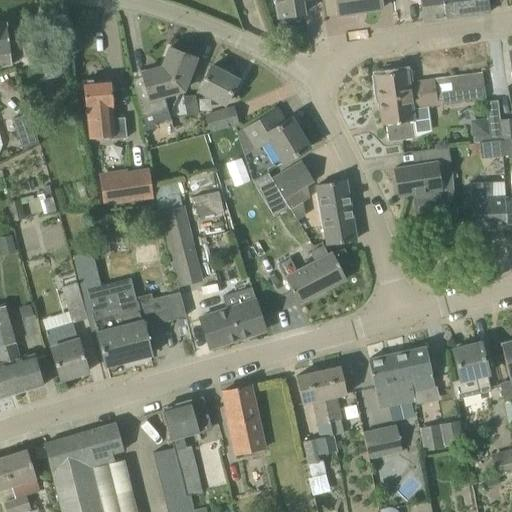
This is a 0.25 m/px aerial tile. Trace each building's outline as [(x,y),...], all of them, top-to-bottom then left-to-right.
[(306,0),(274,0),(278,18),(304,14),(302,1),(306,0)] [(381,9),(379,0),(335,0),(338,16),(381,9)] [(419,0),(423,23),(445,20),(442,0),(419,0)] [(486,0),(442,0),(445,20),(489,13),(486,0)] [(0,68),(10,66),(8,49),(9,49),(8,43),(5,23),(1,24),(0,23),(0,68)] [(183,91),(188,77),(196,59),(169,48),(161,68),(183,91)] [(211,67),(198,91),(224,105),(237,80),(211,67)] [(142,77),(133,79),(140,115),(145,131),(156,128),(155,124),(169,120),(163,97),(183,91),(161,68),(141,73),(142,77)] [(436,93),(435,92),(434,80),(408,84),(406,71),(375,76),(378,101),(436,93)] [(109,80),(85,82),(83,83),(86,111),(87,111),(89,138),(126,135),(124,118),(112,119),(111,109),(111,108),(109,81),(109,80)] [(485,99),(483,86),(435,92),(436,93),(378,101),(382,126),(399,123),(401,141),(416,139),(412,109),(485,99)] [(187,116),(198,114),(195,95),(183,98),(187,116)] [(206,116),(210,131),(237,124),(233,108),(206,116)] [(269,141),(282,164),(309,148),(291,118),(284,123),(276,109),(237,132),(236,133),(244,156),(245,156),(269,141)] [(28,115),(12,120),(22,150),(38,145),(28,115)] [(473,137),(488,135),(486,117),(471,119),(473,137)] [(503,141),(511,140),(511,139),(511,119),(501,121),(503,141)] [(481,159),(502,156),(500,140),(491,141),(479,143),(481,159)] [(503,140),(500,140),(502,156),(511,155),(511,145),(511,140),(503,141),(503,140)] [(398,197),(413,194),(414,199),(441,195),(438,174),(452,171),(448,147),(422,151),(424,164),(394,169),(398,197)] [(300,189),(307,185),(313,181),(301,162),(272,180),(290,210),(302,203),(300,189)] [(103,206),(153,199),(148,169),(127,172),(127,170),(97,174),(103,206)] [(152,187),(159,212),(158,213),(164,238),(177,288),(202,282),(184,206),(182,207),(175,181),(152,187)] [(328,246),(354,241),(355,241),(344,181),(317,185),(328,246)] [(470,184),(472,229),(506,228),(505,199),(491,199),(490,183),(470,184)] [(218,192),(192,198),(197,218),(222,212),(218,192)] [(32,196),(6,202),(11,221),(24,217),(21,205),(34,202),(32,196)] [(344,249),(333,255),(332,253),(327,255),(323,246),(310,253),(310,254),(280,270),(299,304),(320,293),(346,279),(341,271),(352,265),(344,249)] [(185,317),(180,298),(179,293),(152,300),(151,295),(136,298),(137,302),(135,302),(130,282),(80,295),(85,313),(91,332),(96,331),(105,367),(151,355),(143,326),(158,322),(158,324),(185,317)] [(80,295),(79,293),(78,293),(75,283),(61,288),(69,318),(85,313),(80,295)] [(256,301),(199,319),(209,349),(265,331),(256,301)] [(26,341),(38,339),(30,303),(18,306),(26,341)] [(43,386),(38,367),(34,354),(19,359),(3,307),(0,308),(0,331),(18,393),(43,386)] [(88,372),(82,353),(78,340),(77,340),(72,323),(45,332),(60,380),(88,372)] [(0,398),(18,393),(0,331),(0,398)] [(511,340),(500,344),(511,390),(511,340)] [(486,374),(488,374),(480,343),(452,350),(460,380),(451,382),(456,400),(491,392),(486,374)] [(411,380),(413,392),(434,387),(425,347),(405,352),(411,380)] [(368,360),(379,410),(401,405),(400,399),(413,396),(413,392),(411,380),(405,352),(368,360)] [(336,397),(346,394),(340,366),(318,372),(330,423),(342,420),(336,397)] [(318,426),(330,423),(318,372),(295,377),(302,405),(312,402),(318,426)] [(235,456),(264,450),(250,386),(222,392),(235,456)] [(171,440),(175,457),(187,454),(182,437),(210,429),(207,418),(201,399),(190,402),(190,401),(171,407),(172,407),(172,408),(164,410),(165,409),(164,409),(163,409),(171,440)] [(511,401),(503,404),(509,426),(511,424),(511,401)] [(89,460),(104,456),(123,451),(115,423),(44,444),(60,511),(101,511),(94,484),(89,460)] [(440,427),(444,447),(461,443),(458,424),(440,427)] [(419,428),(424,452),(442,449),(438,425),(419,428)] [(369,459),(401,452),(395,426),(363,433),(369,459)] [(314,494),(329,491),(320,454),(336,450),(332,434),(301,441),(314,494)] [(36,479),(32,469),(26,450),(1,458),(10,487),(14,500),(18,511),(25,511),(30,511),(25,496),(40,491),(36,479)] [(496,477),(511,473),(511,452),(491,458),(496,477)] [(181,479),(197,474),(192,457),(176,461),(177,462),(181,479)] [(0,490),(1,490),(10,487),(1,458),(0,458),(0,490)] [(177,462),(157,467),(167,511),(192,511),(189,496),(189,495),(185,496),(181,479),(177,462)] [(136,511),(128,476),(94,484),(101,511),(136,511)] [(7,511),(18,511),(14,500),(5,503),(7,511)]
